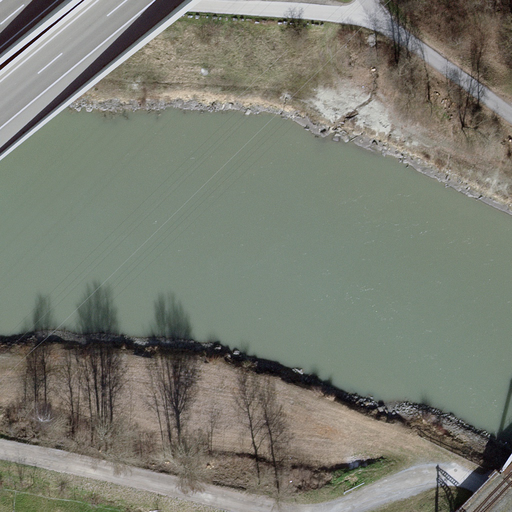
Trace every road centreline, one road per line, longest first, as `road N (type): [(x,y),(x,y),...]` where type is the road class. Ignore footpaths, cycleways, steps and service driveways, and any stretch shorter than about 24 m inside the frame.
road 1 (track): [(271,511),(0,447)]
road 2 (motorway): [(0,105),(126,0)]
road 3 (track): [(336,511),(436,475),(473,481)]
